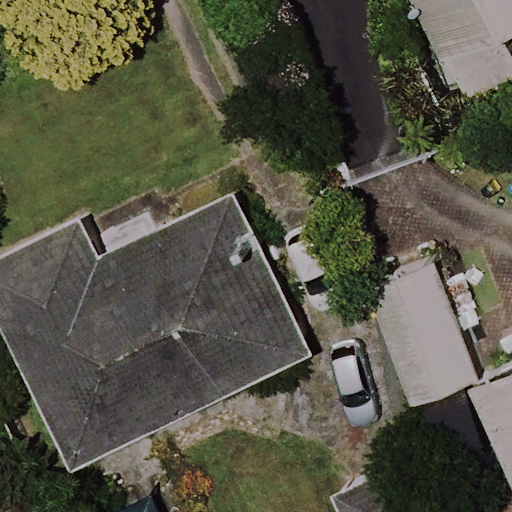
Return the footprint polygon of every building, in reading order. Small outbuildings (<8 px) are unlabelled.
[(511,0),(420,0),(445,54),(511,23),(511,0)] [(315,350),(242,190),(102,254),(84,214),(0,252),(0,272),(84,456),(315,350)] [(481,368),(436,257),(374,283),(419,393),(481,368)] [(511,363),(482,378),(511,442),(511,363)] [(435,511),(412,462),(343,494),(351,511),(435,511)] [(178,511),(162,476),(99,505),(102,511),(178,511)]
